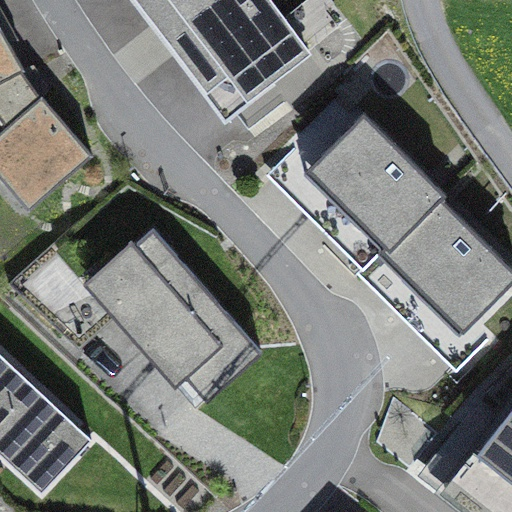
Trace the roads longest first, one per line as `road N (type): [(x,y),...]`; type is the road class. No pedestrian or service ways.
road 1 (residential): [(282,511),(325,458),(337,413),(317,316),(286,272),(136,116),(52,0)]
road 2 (unclassified): [(511,155),(436,44),(428,0)]
